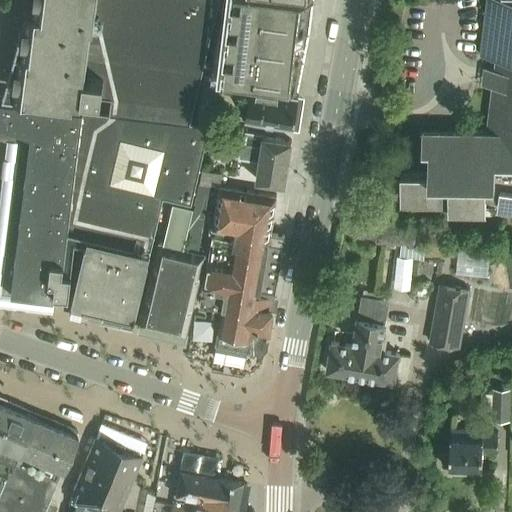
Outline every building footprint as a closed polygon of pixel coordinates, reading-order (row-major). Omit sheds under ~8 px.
[(15,49),(6,83),(112,98),(110,113),(191,121),(218,0),(34,0),(34,9),(27,8),(15,49)] [(224,0),(213,70),(297,87),(300,57),(302,58),(306,29),(308,29),(311,0),(224,0)] [(511,0),(487,0),(480,55),(496,57),(494,68),(483,67),(481,84),(492,85),(487,130),(423,129),(422,170),(401,169),(400,206),(448,207),(448,214),(485,215),(486,194),(498,196),(497,207),(511,208),(511,0)] [(299,130),(305,97),(267,91),(268,83),(204,74),(201,87),(196,118),(216,120),(217,113),(245,117),(244,121),(299,130)] [(0,137),(7,140),(17,141),(0,282),(0,288),(55,295),(71,297),(86,231),(151,247),(163,194),(192,200),(209,125),(191,121),(110,113),(110,114),(82,110),(83,108),(24,101),(1,98),(0,101),(0,137)] [(223,140),(226,124),(216,122),(213,138),(223,140)] [(291,140),(267,136),(267,133),(248,129),(245,141),(261,144),(255,179),(285,184),(291,140)] [(270,232),(277,194),(219,185),(211,232),(212,232),(200,304),(222,307),(216,343),(248,349),(248,350),(251,351),(251,349),(258,351),(263,349),(266,345),(272,308),(268,308),(270,296),(274,296),(285,235),(270,232)] [(205,252),(199,251),(185,248),(183,248),(192,207),(172,202),(163,242),(159,241),(140,324),(137,331),(184,342),(186,335),(187,335),(205,252)] [(71,297),(68,310),(136,322),(152,247),(151,247),(86,231),(71,297)] [(459,247),(458,271),(490,272),(490,247),(459,247)] [(429,339),(444,342),(458,345),(468,288),(453,285),(440,283),(429,339)] [(357,316),(352,344),(331,341),(326,370),(394,382),(399,353),(380,350),(384,321),(383,321),(357,316)] [(510,387),(494,387),(493,419),(509,419),(510,387)] [(0,426),(10,402),(0,397),(0,426)] [(11,461),(31,411),(10,402),(0,426),(0,480),(2,482),(11,461)] [(11,461),(2,482),(0,487),(0,511),(52,511),(56,503),(48,500),(76,432),(75,432),(76,429),(31,411),(11,461)] [(451,434),(450,434),(449,450),(444,450),(441,453),(441,461),(443,464),(449,464),(449,466),(482,467),(483,455),(485,455),(485,451),(498,451),(498,431),(482,430),(481,435),(474,435),(474,428),(451,427),(451,434)] [(73,501),(77,503),(72,511),(111,511),(117,498),(122,500),(140,455),(94,436),(73,488),(77,489),(73,501)] [(234,511),(241,481),(231,479),(179,470),(174,494),(192,497),(189,511),(234,511)]
